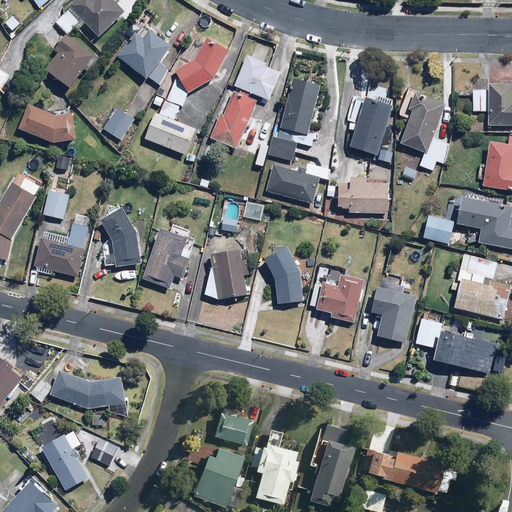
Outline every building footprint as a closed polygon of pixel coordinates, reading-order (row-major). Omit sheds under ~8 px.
[(50,0),(30,0),(38,10),(50,0)] [(98,39),(123,13),(110,0),(74,0),(68,7),(70,9),(56,24),(69,37),(83,24),(98,39)] [(20,26),(11,15),(3,23),(12,33),(20,26)] [(159,63),(170,47),(148,31),(143,39),(135,33),(117,57),(147,79),(159,88),(171,72),(159,63)] [(70,91),(94,57),(65,36),(41,70),(70,91)] [(206,38),(192,62),(176,71),(174,73),(175,74),(165,101),(155,97),(151,106),(160,109),(158,114),(154,113),(144,140),(186,156),(196,130),(173,122),(179,106),(182,107),(187,93),(212,79),(228,51),(206,38)] [(249,120),(256,103),(247,99),(250,94),(268,102),(280,74),(264,67),(266,63),(247,55),(233,89),(240,91),(238,95),(232,93),(222,116),(218,115),(209,139),(236,150),(255,155),(258,145),(265,147),(271,126),(249,120)] [(0,90),(9,77),(0,70),(0,90)] [(321,86),(292,79),(278,138),(272,136),(268,155),(293,161),(297,145),(311,148),(315,135),(310,134),(321,86)] [(488,112),(488,126),(511,126),(511,86),(489,86),(489,91),(473,91),(473,112),(488,112)] [(446,105),(414,94),(406,115),(410,116),(400,145),(425,154),(420,167),(433,172),(437,162),(443,164),(450,146),(433,140),(446,105)] [(393,152),(380,149),(392,109),(392,107),(357,96),(353,110),(361,112),(357,125),(350,123),(348,130),(354,131),(349,148),(378,156),(376,161),(390,165),(393,152)] [(29,105),(18,131),(53,145),(76,142),(71,110),(48,113),(29,105)] [(134,120),(117,109),(103,131),(120,142),(134,120)] [(506,146),(489,144),(483,186),(511,190),(511,139),(507,138),(506,146)] [(72,175),(76,159),(57,155),(54,171),(72,175)] [(306,175),(273,166),(266,189),(261,188),(259,196),(265,198),(268,191),(313,203),(320,179),(328,182),(331,172),(309,165),(306,175)] [(418,171),(406,166),(402,176),(414,181),(418,171)] [(0,259),(7,261),(11,241),(37,199),(33,197),(39,188),(22,177),(16,186),(12,184),(0,202),(0,259)] [(346,209),(346,213),(388,215),(389,186),(366,185),(367,178),(351,177),(350,184),(337,183),(336,209),(346,209)] [(69,194),(48,190),(43,216),(64,220),(69,194)] [(481,229),(478,244),(511,250),(511,231),(508,231),(511,209),(511,207),(506,206),(507,199),(462,190),(456,224),(481,229)] [(136,233),(120,209),(99,222),(111,242),(115,269),(141,265),(136,233)] [(454,223),(428,217),(423,240),(448,246),(454,223)] [(72,225),(67,246),(84,250),(89,229),(72,225)] [(169,233),(158,230),(142,281),(169,289),(174,276),(182,279),(194,241),(189,240),(191,232),(171,225),(169,233)] [(67,246),(40,240),(34,268),(77,278),(84,250),(67,246)] [(299,274),(285,249),(264,260),(275,281),(277,304),(301,302),(299,274)] [(239,252),(210,256),(216,301),(248,297),(245,277),(249,276),(247,261),(241,261),(239,252)] [(502,321),(511,287),(492,283),(496,264),(463,255),(457,280),(463,282),(456,310),(502,321)] [(354,324),(363,281),(340,276),(338,288),(315,283),(310,308),(334,313),(333,320),(354,324)] [(405,345),(416,298),(402,295),(404,285),(378,280),(371,312),(383,315),(378,339),(405,345)] [(435,349),(432,361),(489,375),(496,345),(466,338),(469,321),(452,317),(448,335),(438,333),(435,349)] [(438,333),(440,324),(421,320),(415,345),(435,349),(438,333)] [(0,405),(21,380),(12,373),(15,369),(0,356),(0,405)] [(41,403),(49,395),(88,410),(109,407),(111,416),(127,414),(121,378),(88,384),(58,372),(52,387),(42,379),(30,394),(41,403)] [(252,419),(219,411),(213,436),(245,445),(252,419)] [(105,417),(91,416),(91,426),(105,427),(105,417)] [(48,441),(37,447),(53,476),(55,475),(65,493),(88,480),(77,461),(80,459),(76,451),(83,447),(75,434),(66,439),(55,418),(40,426),(48,441)] [(320,437),(325,439),(309,499),(327,504),(329,499),(337,501),(352,447),(341,444),(345,429),(324,423),(320,437)] [(296,460),(292,459),(294,450),(278,446),(281,432),(269,429),(265,442),(261,441),(254,471),(261,473),(255,498),(281,504),(287,480),(292,481),(296,460)] [(110,451),(90,442),(85,453),(105,462),(110,451)] [(382,474),(381,478),(436,493),(436,490),(444,492),(446,483),(439,481),(444,463),(395,450),(393,458),(388,456),(390,449),(368,442),(361,468),(382,474)] [(244,478),(235,475),(242,453),(216,446),(213,456),(205,453),(192,496),(235,508),(244,478)] [(37,460),(26,449),(21,455),(32,466),(37,460)] [(49,493),(33,477),(0,511),(54,511),(58,508),(46,496),(49,493)] [(379,511),(385,494),(363,488),(358,506),(378,511),(379,511)]
